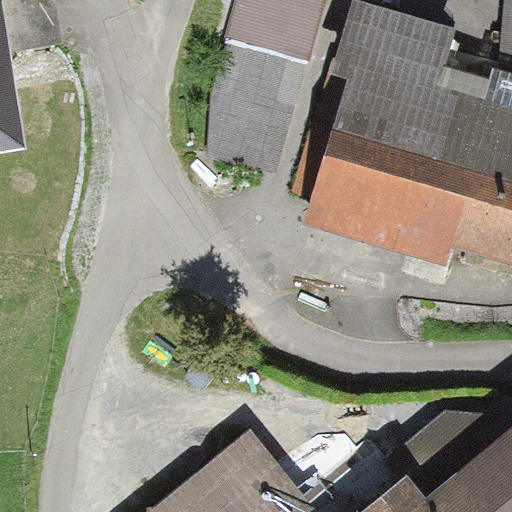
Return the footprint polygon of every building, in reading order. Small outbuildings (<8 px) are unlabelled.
[(0,0),(0,151),(23,148),(9,54),(64,46),(57,0),(0,0)] [(328,0),(241,0),(213,92),(211,158),(317,187),(348,88),(331,81),(345,35),(320,27),(328,0)] [(511,0),(506,0),(501,76),(511,78),(511,0)] [(356,5),(345,35),(331,81),(348,88),(317,187),(306,223),(446,267),(452,250),(511,268),(511,78),(501,76),(494,74),(492,84),(446,71),(456,33),(356,5)] [(511,511),(511,421),(447,410),(385,460),(371,442),(329,475),(340,489),(313,510),(250,432),(150,511),(511,511)]
